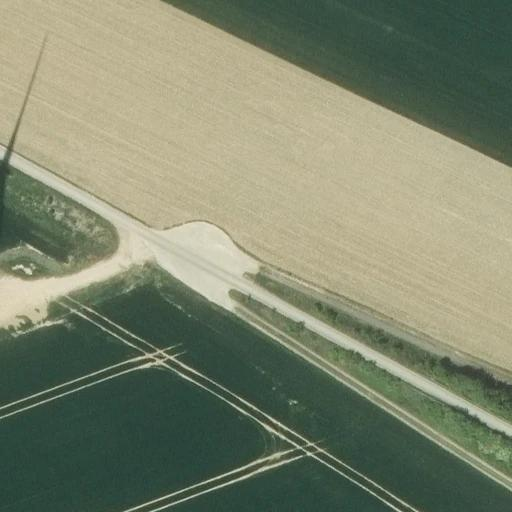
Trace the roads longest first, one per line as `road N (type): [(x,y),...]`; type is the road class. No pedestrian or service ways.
road 1 (track): [(511,489),(207,294),(226,262),(511,386)]
road 2 (track): [(511,440),(170,253)]
road 3 (track): [(170,253),(0,331)]
